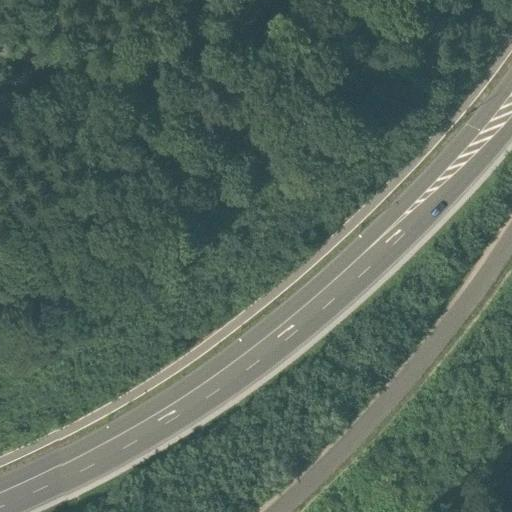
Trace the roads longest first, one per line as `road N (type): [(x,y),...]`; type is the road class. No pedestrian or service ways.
road 1 (primary): [(0,503),(152,432),(252,367),(421,216),(511,109)]
road 2 (unknown): [(440,0),(376,109),(348,137),(340,141),(335,121),(317,125),(211,199),(113,246),(0,344)]
road 3 (unclassified): [(511,241),(449,337),(363,438),(284,511)]
road 4 (unclassified): [(253,0),(180,48),(129,63),(82,63),(0,44)]
